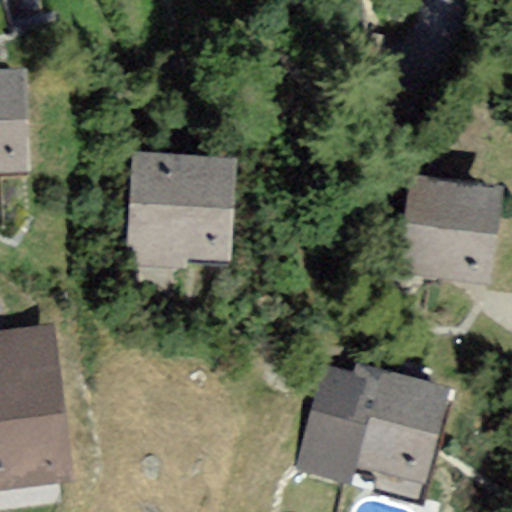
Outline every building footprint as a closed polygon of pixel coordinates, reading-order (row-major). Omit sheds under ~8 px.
[(38,77),(0,77),(0,175),(40,175),(38,77)] [(251,167),(143,158),(135,264),(243,272),(251,167)] [(511,219),(511,196),(415,184),(402,279),(503,292),(511,219)] [(69,331),(0,338),(0,500),(87,491),(69,331)] [(464,395),(333,359),(299,479),(355,495),(361,474),(436,496),(464,395)]
